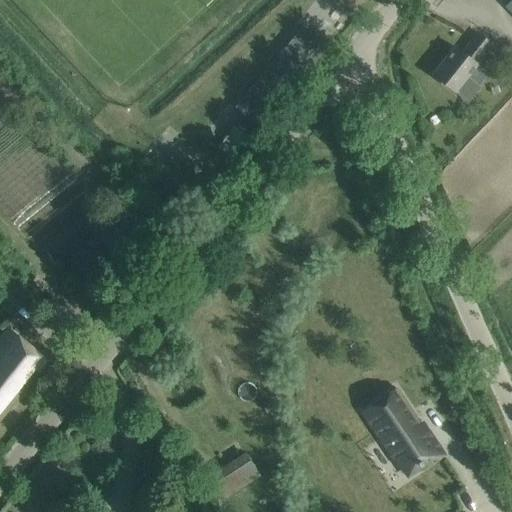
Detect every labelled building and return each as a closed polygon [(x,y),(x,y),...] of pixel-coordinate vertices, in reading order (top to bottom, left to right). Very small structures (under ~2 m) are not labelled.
[(303,26),(235,107),(262,129),(330,48),(303,26)] [(454,47),(433,74),(468,102),(480,87),(466,75),(475,64),(474,63),(481,55),(490,62),(499,51),(477,34),(462,53),(454,47)] [(0,305),(11,315),(26,297),(0,275),(0,305)] [(28,381),(45,360),(9,329),(0,339),(0,419),(30,383),(28,381)] [(395,388),(366,408),(384,435),(380,438),(387,448),(396,462),(398,460),(412,451),(417,459),(415,460),(418,464),(420,463),(423,468),(432,462),(443,455),(421,423),(420,424),(419,424),(419,423),(414,416),(395,388)] [(221,501),(260,474),(247,456),(209,482),(221,501)]
